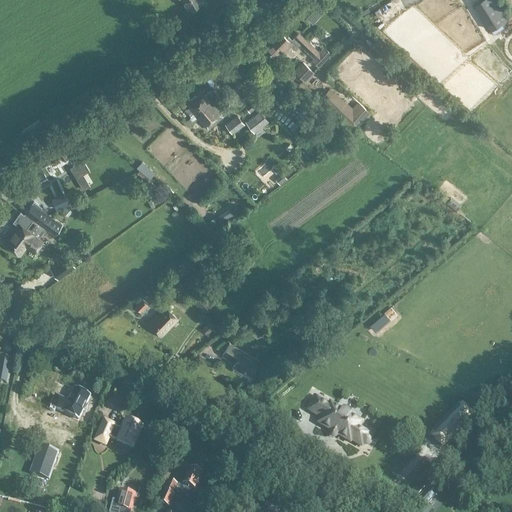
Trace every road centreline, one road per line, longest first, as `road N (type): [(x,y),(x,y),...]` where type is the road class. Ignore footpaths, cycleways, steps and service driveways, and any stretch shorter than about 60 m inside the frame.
road 1 (unclassified): [(357,511),(0,299)]
road 2 (unclassified): [(0,176),(271,0)]
